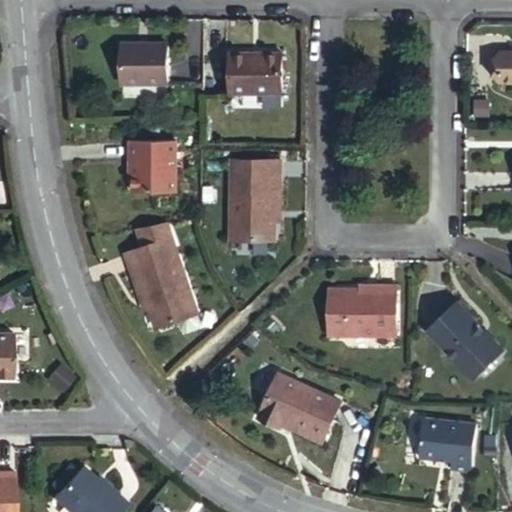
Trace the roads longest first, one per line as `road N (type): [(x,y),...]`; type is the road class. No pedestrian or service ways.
road 1 (residential): [(318,0),(317,242),(438,243),(440,0)]
road 2 (residential): [(28,88),(38,181),(64,284),(99,353),(142,409)]
road 3 (residential): [(142,409),(198,464),(282,511)]
road 4 (residential): [(142,409),(106,418),(0,420)]
